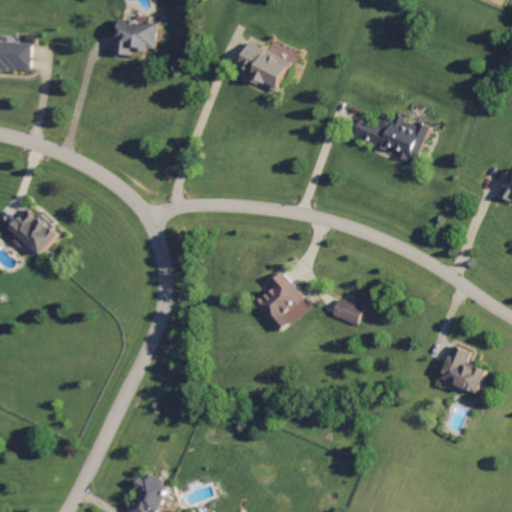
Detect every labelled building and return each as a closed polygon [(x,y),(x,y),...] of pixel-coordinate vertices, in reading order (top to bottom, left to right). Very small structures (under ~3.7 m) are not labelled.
[(120,53),(135,54),(135,48),(158,50),(161,23),(123,19),(120,53)] [(0,68),(34,70),(34,41),(0,40),(0,68)] [(282,92),(294,60),(251,44),(243,66),(257,71),(253,81),(282,92)] [(358,136),(403,152),(402,155),(420,161),(432,127),(399,115),(397,120),(385,115),(382,124),(364,118),(358,136)] [(511,177),(503,195),(511,199),(511,177)] [(25,246),(28,241),(46,255),(64,232),(32,208),(11,235),(25,246)] [(314,305),(286,274),(256,301),(284,332),(314,305)] [(366,306),(340,300),(336,318),(361,324),(366,306)] [(443,380),(480,394),(489,370),(470,364),(475,351),(456,344),(443,380)] [(137,511),(157,511),(158,509),(164,511),(172,485),(146,477),(136,511),(137,511)]
